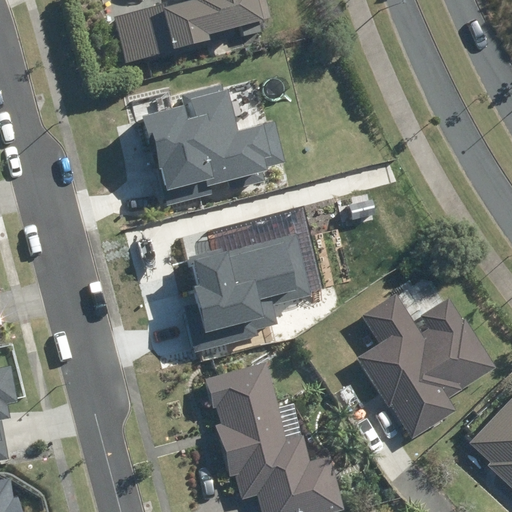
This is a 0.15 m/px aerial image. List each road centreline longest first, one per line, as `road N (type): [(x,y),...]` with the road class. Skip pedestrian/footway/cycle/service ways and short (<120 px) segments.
road 1 (residential): [(126,511),(0,47)]
road 2 (secondary): [(511,207),(431,61),(407,0)]
